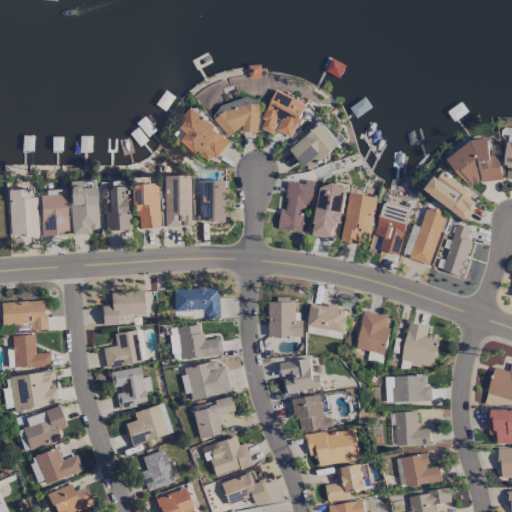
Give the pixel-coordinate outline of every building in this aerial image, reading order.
[(306,103),(277,89),(259,127),(273,133),(275,129),(291,136),(306,103)] [(175,128),(182,133),(177,139),(208,165),(230,139),(192,107),(175,128)] [(242,130),(257,132),(259,111),(223,108),(221,130),(242,132),(242,130)] [(341,144),(322,122),(290,149),(309,171),(341,144)] [(500,153),(491,154),(489,142),(453,147),(458,184),(503,178),(500,153)] [(438,179),(435,176),(424,189),(466,220),(478,203),(470,197),(474,193),(444,171),(438,179)] [(164,226),(191,226),(190,174),(163,175),(164,226)] [(70,233),(98,232),(95,180),(69,181),(70,233)] [(205,221),(227,221),(227,180),(200,180),(200,202),(205,202),(205,221)] [(278,228),(301,231),(304,204),(311,205),(314,183),(288,180),(284,209),(280,209),(278,228)] [(134,228),(159,227),(157,182),(133,183),(134,228)] [(322,182),(311,234),(335,239),(346,187),(322,182)] [(126,186),(101,187),(103,230),(128,229),(126,186)] [(9,236),(37,235),(35,197),(26,197),(26,188),(7,189),(9,236)] [(340,240),(359,244),(361,231),(371,233),(377,197),(349,192),(340,240)] [(40,234),(66,233),(65,194),(39,195),(40,234)] [(409,208),(383,202),(375,235),(382,236),(379,250),(399,254),(409,208)] [(431,264),(444,211),(423,207),(411,259),(431,264)] [(471,227),(456,223),(442,270),(462,275),(471,241),(467,240),(471,227)] [(218,318),(217,287),(172,288),(173,309),(201,309),(202,318),(218,318)] [(109,292),(110,305),(101,305),(101,325),(116,324),(116,314),(143,313),(142,290),(109,292)] [(304,336),(304,320),(296,320),(297,299),(278,298),(278,301),(269,301),(268,335),(304,336)] [(0,307),(0,324),(30,323),(30,329),(45,329),(44,300),(0,301),(0,307)] [(344,331),(349,307),(330,304),(330,306),(312,303),(307,324),(344,331)] [(387,316),(364,310),(356,348),(369,351),(367,359),(383,363),(391,326),(385,325),(387,316)] [(131,324),(131,314),(117,315),(117,324),(131,324)] [(434,366),(439,335),(427,333),(429,326),(408,322),(402,361),(434,366)] [(172,360),(221,354),(219,337),(201,339),(199,324),(167,328),(172,360)] [(308,333),(343,336),(343,331),(308,327),(308,333)] [(135,329),(112,333),(114,345),(102,347),(105,367),(140,362),(135,329)] [(48,352),(34,353),(33,334),(11,335),(13,367),(49,365),(48,352)] [(321,375),(312,376),(310,358),(280,362),(282,376),(285,376),(288,392),(323,387),(321,375)] [(227,391),(220,359),(179,367),(185,400),(227,391)] [(109,372),(113,390),(114,390),(117,408),(147,403),(145,391),(151,390),(148,376),(141,377),(139,366),(109,372)] [(8,376),(13,410),(57,402),(52,369),(8,376)] [(432,400),(431,385),(427,385),(426,375),(385,376),(386,401),(432,400)] [(293,399),(300,433),(332,426),(330,416),(326,417),(320,393),(293,399)] [(191,407),(198,439),(222,434),(218,415),(233,411),(230,398),(191,407)] [(166,434),(157,404),(132,412),(135,419),(123,423),(131,445),(166,434)] [(24,416),(27,426),(17,429),(22,450),(61,440),(58,429),(65,427),(59,406),(24,416)] [(511,408),(488,409),(488,434),(497,434),(497,443),(511,442),(511,408)] [(395,445),(430,444),(430,428),(417,428),(417,410),(394,411),(395,445)] [(361,459),(356,427),(306,435),(309,456),(317,455),(319,465),(361,459)] [(215,476),(253,463),(246,442),(237,444),(234,435),(205,445),(215,476)] [(27,459),(37,486),(81,470),(75,454),(61,460),(57,448),(27,459)] [(140,471),(145,489),(171,483),(163,449),(141,455),(145,470),(140,471)] [(511,449),(499,449),(499,479),(511,479),(511,449)] [(405,486),(442,480),(439,464),(430,466),(427,452),(400,457),(405,486)] [(325,484),(328,501),(350,497),(349,492),(365,489),(361,463),(341,466),(344,481),(325,484)] [(226,504),(253,496),(255,504),(270,499),(264,479),(254,483),(250,471),(219,481),(226,504)] [(92,505),(85,486),(72,490),(70,484),(46,492),(53,511),(73,511),(74,511),(92,505)] [(156,511),(192,511),(186,488),(154,496),(158,511),(156,511)] [(451,502),(449,489),(409,494),(411,511),(436,511),(435,503),(451,502)] [(331,511),(365,511),(364,499),(330,504),(331,511)]
